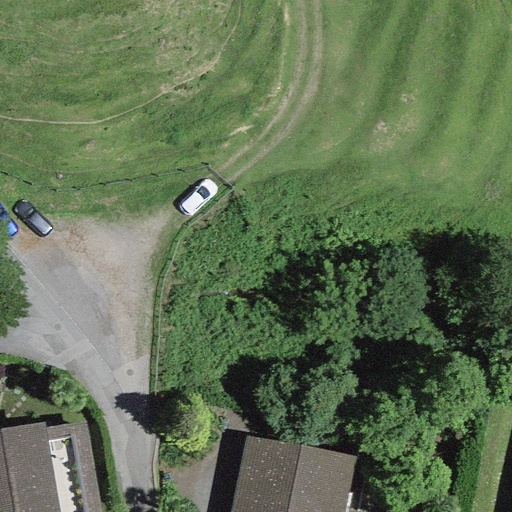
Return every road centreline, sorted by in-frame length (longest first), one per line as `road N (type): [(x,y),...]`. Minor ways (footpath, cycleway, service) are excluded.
road 1 (track): [(54,305),(181,198),(227,171),(293,108),(305,69),(306,0)]
road 2 (residential): [(143,511),(108,378),(69,322),(0,249)]
